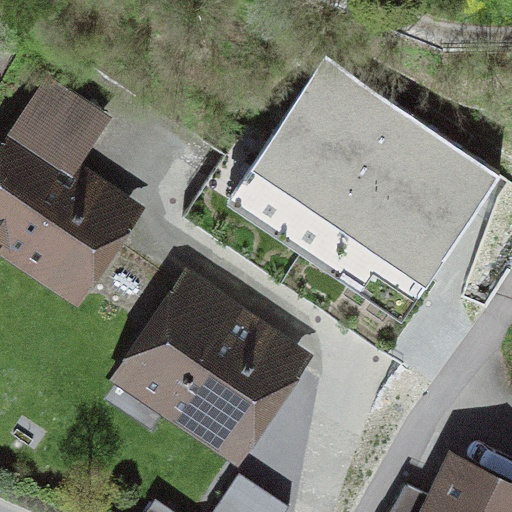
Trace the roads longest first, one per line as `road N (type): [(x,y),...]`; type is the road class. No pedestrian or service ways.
road 1 (unknown): [(370,511),(511,283)]
road 2 (unknown): [(511,32),(432,30),(362,0)]
